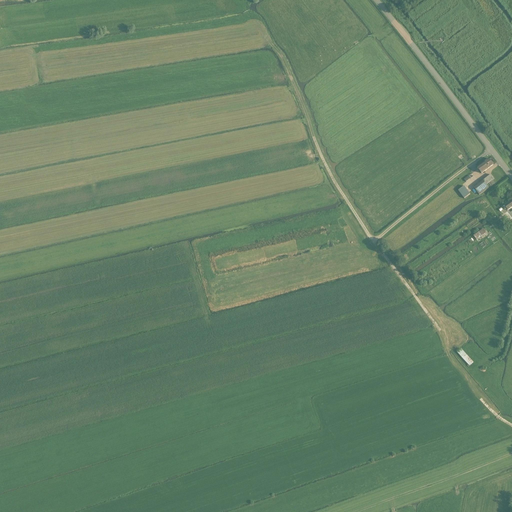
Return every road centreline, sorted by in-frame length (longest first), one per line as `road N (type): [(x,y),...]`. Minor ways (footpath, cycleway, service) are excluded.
road 1 (track): [(511,425),(453,362),(439,329),(336,187),(272,46)]
road 2 (tertiary): [(511,177),(374,0)]
